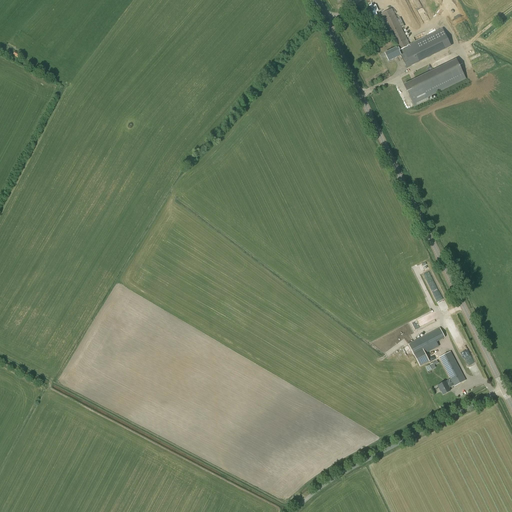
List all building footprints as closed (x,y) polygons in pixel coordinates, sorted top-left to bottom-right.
[(445,11),(438,0),(420,0),(432,19),(445,11)] [(392,9),(381,14),(397,48),(385,53),(389,61),(400,56),(404,64),(409,62),(412,67),(429,59),(420,41),(410,46),(392,9)] [(414,107),(429,99),(428,98),(466,79),(456,59),(404,85),(414,107)] [(423,349),(418,339),(408,344),(413,354),(423,349)] [(454,387),(466,381),(451,352),(439,358),(450,379),(445,382),(438,386),(441,392),(441,391),(443,395),(450,391),(449,389),(453,386),(454,387)]
